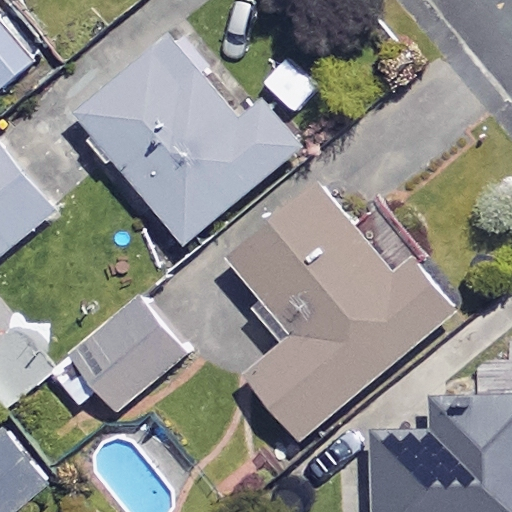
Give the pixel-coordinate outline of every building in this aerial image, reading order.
[(0,98),(41,65),(0,13),(0,98)] [(131,162),(199,244),(313,148),(269,95),(249,112),(218,76),(226,69),(195,32),(93,117),(106,132),(92,144),(117,174),(131,162)] [(0,265),(67,211),(7,137),(0,142),(0,265)] [(270,312),(300,348),(264,378),(316,441),(476,307),(387,201),(376,211),(344,173),(240,261),(278,306),(270,312)] [(149,299),(62,376),(93,410),(111,394),(134,419),(202,358),(149,299)] [(511,511),(511,407),(443,411),(444,433),(384,436),(387,511),(511,511)] [(0,511),(30,511),(60,488),(16,434),(0,447),(0,511)]
